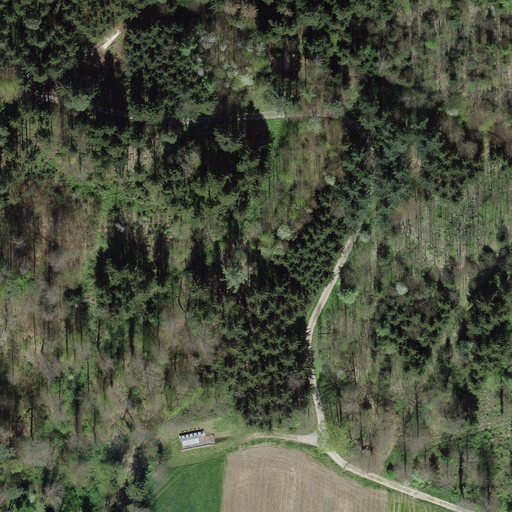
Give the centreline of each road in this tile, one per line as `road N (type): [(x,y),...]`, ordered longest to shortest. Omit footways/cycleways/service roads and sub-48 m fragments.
road 1 (track): [(0,91),(153,118),(320,112),(357,125),(373,152),(369,194),(308,340),(325,431),(342,461),(465,511)]
road 2 (track): [(25,461),(122,324),(257,201),(293,113)]
road 3 (track): [(376,479),(454,319),(511,244)]
road 4 (track): [(34,95),(154,0)]
